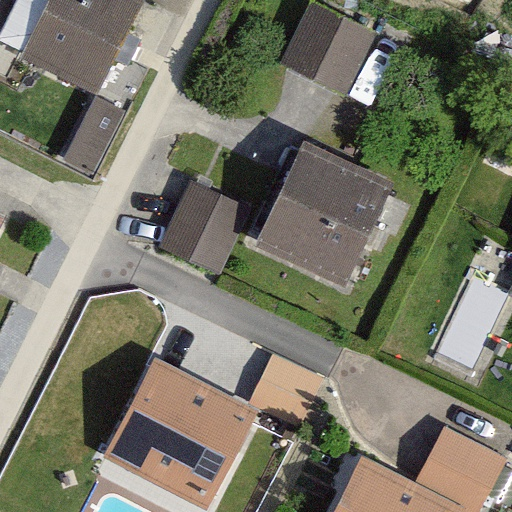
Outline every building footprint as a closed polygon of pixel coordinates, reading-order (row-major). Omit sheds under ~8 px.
[(21,0),(0,45),(105,94),(119,64),(130,69),(143,43),(129,37),(144,4),(135,0),(21,0)] [(369,40),(313,14),(287,72),(343,97),(369,40)] [(393,194),(302,154),(259,250),(350,291),(393,194)] [(250,214),(195,186),(164,250),(219,277),(250,214)] [(277,345),(255,388),(310,415),(331,372),(277,345)] [(257,409),(153,362),(121,433),(151,447),(164,476),(216,500),(257,409)] [(460,511),(359,466),(337,511),(460,511)]
